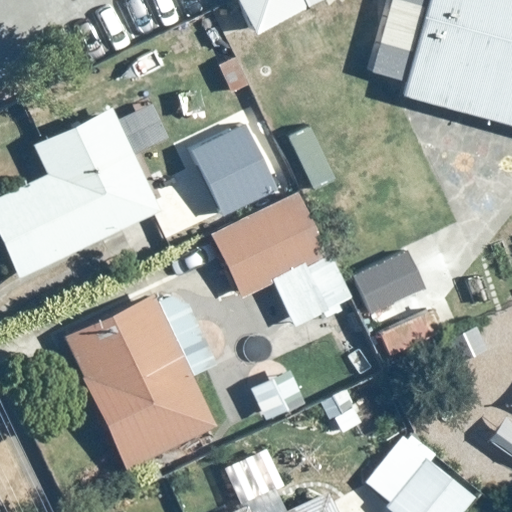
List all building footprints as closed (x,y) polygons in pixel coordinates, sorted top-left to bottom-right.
[(300,0),(205,0),(362,307),(436,270),(300,0)] [(511,0),(379,0),(359,69),(511,113),(511,0)] [(156,207),(107,105),(31,142),(45,171),(0,192),(0,245),(15,276),(156,207)] [(511,185),(495,256),(511,260),(511,185)] [(347,298),(297,193),(208,235),(236,295),(268,280),(289,325),(347,298)] [(218,228),(207,199),(153,219),(165,249),(218,228)] [(212,426),(189,376),(226,358),(201,307),(164,325),(149,293),(59,335),(121,468),(212,426)] [(469,320),(440,335),(455,364),(484,349),(469,320)] [(243,388),(258,421),(299,402),(284,369),(243,388)] [(343,385),(314,400),(334,438),(363,423),(343,385)] [(511,412),(502,408),(483,447),(511,461),(511,412)] [(396,434),(355,483),(388,511),(456,511),(470,496),(396,434)] [(262,443),(225,460),(243,501),(280,484),(262,443)] [(336,511),(325,487),(268,511),(247,511),(245,505),(228,511),(336,511)]
